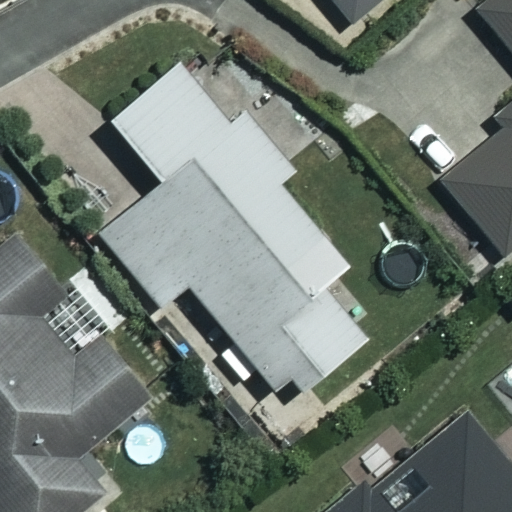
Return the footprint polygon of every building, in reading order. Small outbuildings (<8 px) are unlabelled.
[(333,0),(348,18),(369,0),(333,0)] [(511,0),(486,0),(477,8),(511,49),(511,95),(490,114),(501,127),(440,177),(501,250),(511,240),(511,0)] [(154,300),(185,276),(271,386),(288,373),(296,384),(359,334),(295,253),(319,234),(275,177),(288,166),(238,103),(221,117),(173,57),(105,111),(157,176),(95,225),(154,300)] [(0,234),(0,511),(74,511),(101,490),(71,454),(149,390),(99,329),(73,350),(41,312),(65,292),(11,226),(0,234)] [(511,511),(511,471),(461,403),(314,511),(511,511)]
